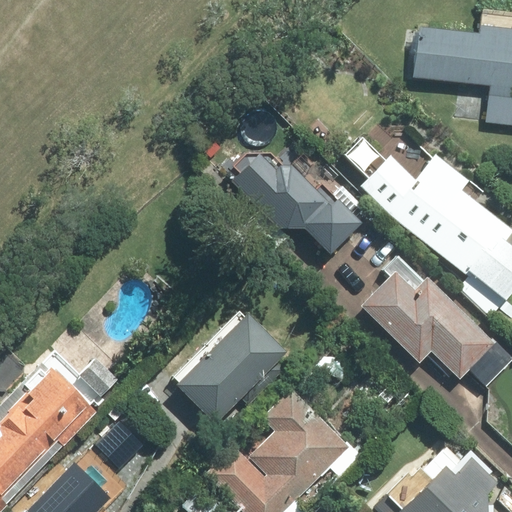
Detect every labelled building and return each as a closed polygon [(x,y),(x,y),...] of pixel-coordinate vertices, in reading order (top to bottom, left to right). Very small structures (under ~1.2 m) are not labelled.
[(511,34),(417,23),(410,75),(511,87),(511,34)] [(511,95),(488,93),(485,120),(511,123),(511,95)] [(326,254),(360,219),(321,181),(313,188),(283,158),(274,167),(254,148),(226,177),(277,227),(288,216),(326,254)] [(360,184),(389,211),(468,273),(457,286),(489,313),(511,285),(511,244),(505,238),(511,230),(459,188),(466,179),(434,154),(416,177),(389,153),(360,184)] [(458,375),(492,340),(425,275),(412,288),(392,267),(358,301),(417,359),(429,347),(458,375)] [(176,382),(214,420),(284,349),(246,311),(176,382)] [(0,505),(101,402),(52,354),(0,407),(0,505)] [(231,442),(202,470),(242,511),(279,511),(347,447),(287,386),(260,412),(275,428),(245,457),(231,442)] [(386,492),(371,503),(380,511),(486,511),(486,492),(496,482),(468,453),(452,473),(442,465),(400,508),(386,492)] [(92,511),(106,499),(70,461),(15,511),(92,511)] [(226,511),(196,486),(180,504),(188,511),(226,511)] [(356,511),(342,499),(328,511),(356,511)]
